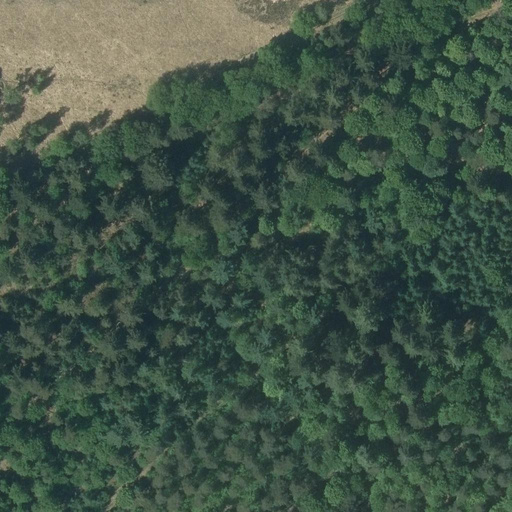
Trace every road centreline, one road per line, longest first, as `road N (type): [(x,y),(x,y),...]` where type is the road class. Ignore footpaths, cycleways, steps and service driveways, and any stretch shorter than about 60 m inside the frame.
road 1 (track): [(474,0),(0,431)]
road 2 (track): [(82,145),(260,374),(383,511)]
road 3 (track): [(0,181),(381,0)]
road 4 (track): [(260,374),(109,511)]
road 5 (track): [(0,254),(97,165)]
